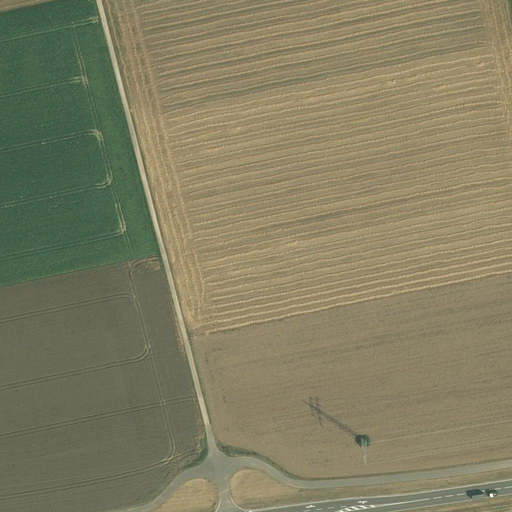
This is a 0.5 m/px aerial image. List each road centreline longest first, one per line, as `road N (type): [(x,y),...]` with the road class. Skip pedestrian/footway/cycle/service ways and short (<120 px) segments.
road 1 (track): [(99,0),(229,511)]
road 2 (secondary): [(511,487),(326,511)]
